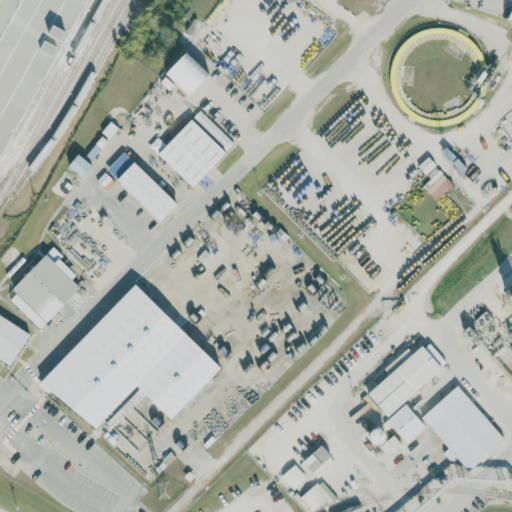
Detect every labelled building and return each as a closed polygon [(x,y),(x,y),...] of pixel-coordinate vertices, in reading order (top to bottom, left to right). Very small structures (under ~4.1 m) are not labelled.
[(0,0),(86,0),(0,158),(0,0)] [(191,96),(211,75),(188,52),(167,74),(191,96)] [(107,169),(162,221),(179,202),(124,151),(107,169)] [(93,165),(80,153),(69,165),(83,177),(93,165)] [(79,273),(51,248),(13,289),(16,293),(10,299),(42,329),(81,287),(73,279),(79,273)] [(44,380),(96,430),(139,385),(174,419),(224,366),(137,283),(44,380)] [(0,358),(11,365),(31,333),(0,313),(0,358)] [(444,367),(441,363),(445,360),(429,342),(414,354),(409,348),(385,369),(390,374),(369,393),(389,416),(444,367)] [(429,425),(449,448),(444,452),(451,461),(457,456),(470,471),(506,439),(466,393),(429,425)] [(409,443),(427,427),(406,403),(388,420),(409,443)] [(388,457),(403,445),(395,435),(391,437),(383,426),(371,435),(388,457)] [(334,459),(322,445),(304,461),(316,475),(334,459)] [(23,466),(0,446),(0,466),(13,477),(23,466)] [(307,478),(294,464),(282,476),(294,490),(307,478)] [(313,510),(329,498),(318,483),(301,495),(313,510)]
